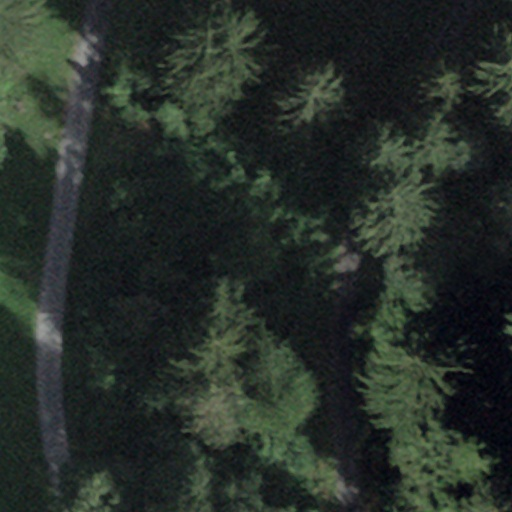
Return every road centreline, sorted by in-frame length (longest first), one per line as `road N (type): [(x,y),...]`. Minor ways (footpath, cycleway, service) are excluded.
road 1 (track): [(348,511),(345,427),(375,142),(470,0)]
road 2 (unclassified): [(130,0),(93,125),(52,428),(83,511)]
